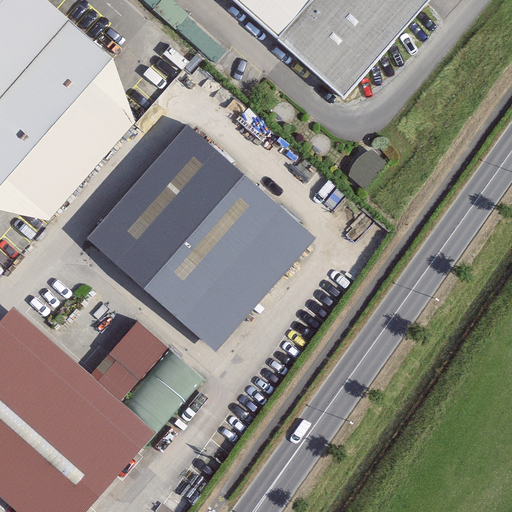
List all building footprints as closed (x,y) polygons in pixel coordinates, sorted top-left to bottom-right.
[(0,0),(0,186),(110,62),(39,0),(0,0)] [(236,0),(342,94),(425,0),(236,0)] [(313,238),(187,127),(89,238),(215,349),(313,238)] [(366,183),(387,158),(370,145),(350,169),(366,183)] [(82,511),(153,433),(117,401),(163,348),(136,324),(89,376),(13,309),(0,324),(0,495),(18,511),(82,511)]
